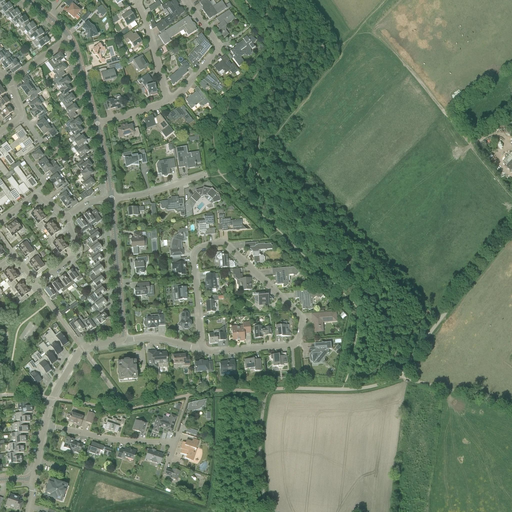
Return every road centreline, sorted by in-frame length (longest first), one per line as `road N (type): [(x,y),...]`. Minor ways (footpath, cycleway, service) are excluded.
road 1 (unclassified): [(265,390),(363,388),(399,375),(511,230)]
road 2 (residential): [(202,348),(193,258),(216,243),(229,246),(302,321)]
road 3 (track): [(368,20),(511,198)]
road 4 (tertiary): [(122,338),(111,199)]
road 5 (residential): [(0,267),(13,256),(37,282),(73,257),(66,218)]
road 6 (residential): [(173,445),(44,424)]
road 7 (residential): [(186,0),(217,47),(168,101)]
road 8 (tertiary): [(44,424),(79,351),(122,338)]
